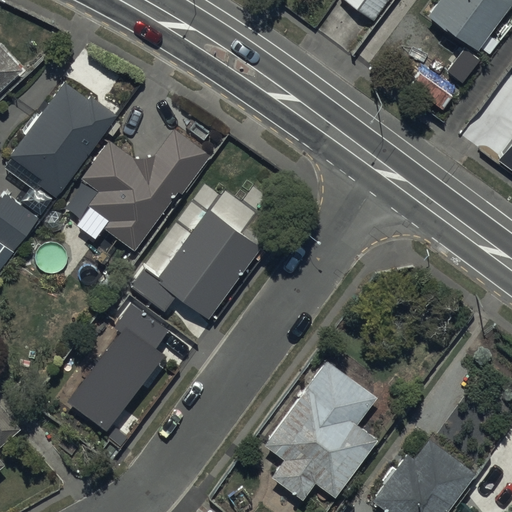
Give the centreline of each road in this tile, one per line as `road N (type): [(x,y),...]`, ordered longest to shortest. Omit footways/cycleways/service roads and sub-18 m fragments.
road 1 (residential): [(385,169),(170,469),(129,511)]
road 2 (secondary): [(132,0),(385,169)]
road 3 (secondary): [(385,169),(511,262)]
